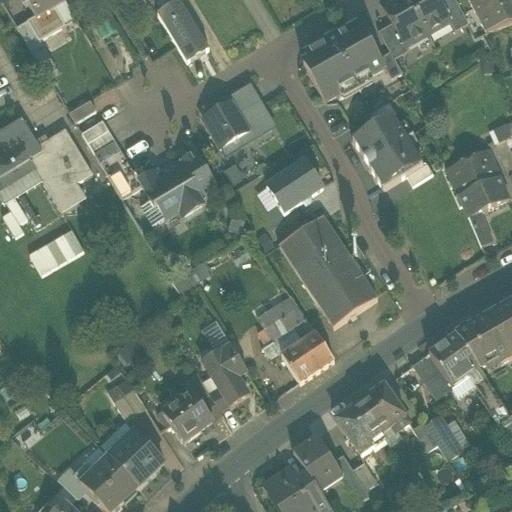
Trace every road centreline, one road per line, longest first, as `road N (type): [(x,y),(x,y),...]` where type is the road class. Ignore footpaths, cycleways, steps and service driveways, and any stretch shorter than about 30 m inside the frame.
road 1 (residential): [(435,323),(269,55)]
road 2 (tertiary): [(216,475),(273,427),(435,323)]
